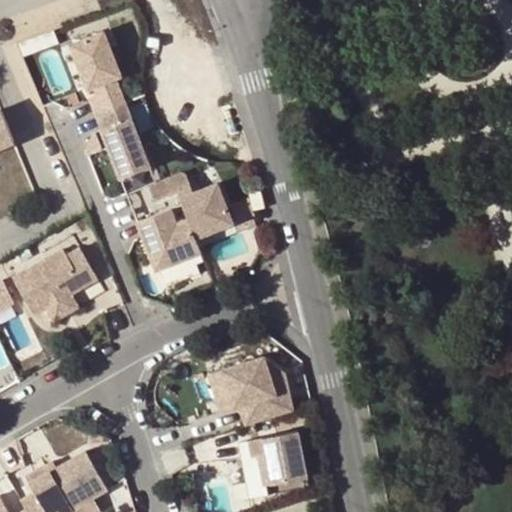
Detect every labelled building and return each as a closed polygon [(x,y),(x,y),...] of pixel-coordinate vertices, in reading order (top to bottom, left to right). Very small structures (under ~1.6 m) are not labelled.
[(97,113),(126,101),(116,77),(122,74),(104,30),(71,43),(89,88),(96,85),(103,82),(106,91),(99,93),(90,97),(97,113)] [(103,82),(96,85),(99,93),(106,91),(103,82)] [(97,113),(122,177),(152,165),(126,101),(97,113)] [(0,108),(0,145),(14,140),(0,108)] [(180,190),(193,185),(188,173),(183,170),(144,186),(150,202),(180,190)] [(190,217),(198,236),(235,221),(219,181),(195,191),(182,196),(190,217)] [(195,191),(193,185),(180,190),(182,196),(195,191)] [(251,191),(256,208),(266,206),(262,188),(251,191)] [(179,222),(173,207),(140,220),(159,268),(203,250),(190,217),(179,222)] [(63,247),(12,275),(33,312),(44,306),(65,294),(96,276),(79,246),(67,253),(63,247)] [(0,309),(15,302),(5,281),(0,283),(0,309)] [(65,294),(44,306),(50,317),(72,305),(65,294)] [(253,424),(297,410),(287,372),(266,355),(225,368),(237,406),(242,405),(247,403),(253,424)] [(237,406),(225,368),(210,372),(222,411),(237,406)] [(247,403),(242,405),(248,425),(253,424),(247,403)] [(275,485),(311,478),(301,431),(252,441),(256,458),(262,457),(269,455),(275,485)] [(28,511),(27,511),(72,511),(109,491),(86,452),(60,468),(31,485),(36,494),(22,502),(28,511)] [(269,455),(262,457),(268,486),(275,485),(269,455)] [(27,478),(31,485),(60,468),(56,461),(27,478)] [(27,511),(28,511),(27,511),(9,511),(1,497),(0,497),(0,511),(27,511)]
